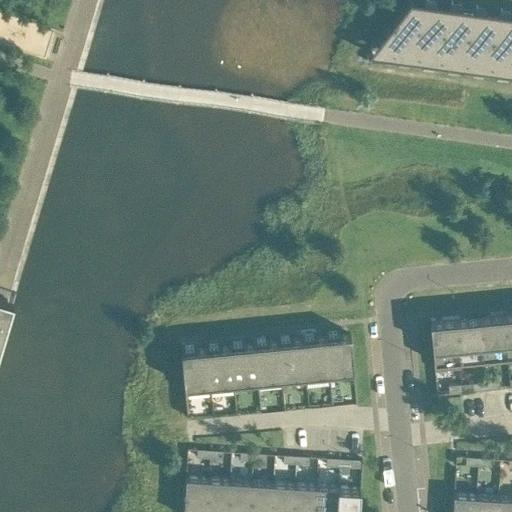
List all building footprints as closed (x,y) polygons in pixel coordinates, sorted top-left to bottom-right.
[(406,0),(362,58),(388,62),(413,65),(437,69),(462,72),(486,76),(511,79),(511,11),(510,11),(485,7),(461,4),(436,0),(433,0),(406,0)] [(0,318),(7,320),(13,300),(13,299),(0,295),(0,318)] [(511,353),(511,313),(503,314),(506,354),(511,353)] [(506,354),(503,314),(478,317),(482,356),(506,354)] [(482,356),(478,317),(456,319),(460,358),(482,356)] [(460,365),(460,358),(456,319),(430,321),(431,326),(430,326),(434,368),(460,365)] [(324,331),(325,335),(328,369),(354,367),(350,333),(340,334),(340,330),(324,331)] [(328,369),(325,335),(317,336),(316,332),(300,334),(301,338),(304,372),(328,369)] [(304,372),(301,338),(293,339),(292,335),(276,336),(277,340),(280,374),(304,372)] [(280,374),(277,340),(269,341),(269,337),(253,338),(253,342),(256,376),(280,374)] [(256,376),(253,342),(245,343),(245,339),(229,341),(229,345),(232,379),(256,376)] [(232,379),(229,345),(221,346),(221,342),(205,343),(205,347),(209,381),(232,379)] [(209,381),(205,347),(197,348),(197,344),(181,345),(181,349),(184,383),(209,381)] [(498,378),(485,380),(486,388),(498,386),(498,378)] [(486,388),(485,380),(472,381),(473,389),(486,388)] [(461,382),(448,383),(449,391),(462,390),(461,382)] [(208,456),(209,448),(197,447),(197,455),(208,456)] [(223,449),(209,448),(208,456),(222,457),(223,449)] [(252,459),(253,450),(240,450),(240,458),(252,459)] [(266,451),(253,450),(252,459),(265,459),(266,451)] [(296,461),(296,453),(283,452),(283,461),(296,461)] [(309,454),(296,453),(296,461),(308,462),(309,454)] [(478,463),(479,455),(466,454),(465,463),(478,463)] [(340,464),(340,456),(326,455),(326,463),(340,464)] [(491,456),(479,455),(478,463),(491,464),(491,456)] [(352,457),(340,456),(340,464),(352,465),(352,457)] [(204,511),(207,476),(185,475),(182,511),(204,511)] [(226,511),(229,477),(207,476),(204,511),(226,511)] [(248,511),(251,479),(229,477),(226,511),(248,511)] [(270,511),(273,480),(251,479),(248,511),(270,511)] [(292,511),(295,482),(273,480),(270,511),(292,511)] [(314,511),(316,483),(295,482),(292,511),(314,511)] [(336,511),(338,484),(316,483),(314,511),(336,511)] [(358,511),(360,486),(338,484),(336,511),(358,511)] [(474,511),(475,493),(453,492),(452,511),(474,511)] [(496,511),(497,494),(475,493),(474,511),(496,511)] [(511,511),(511,495),(497,494),(496,511),(511,511)]
